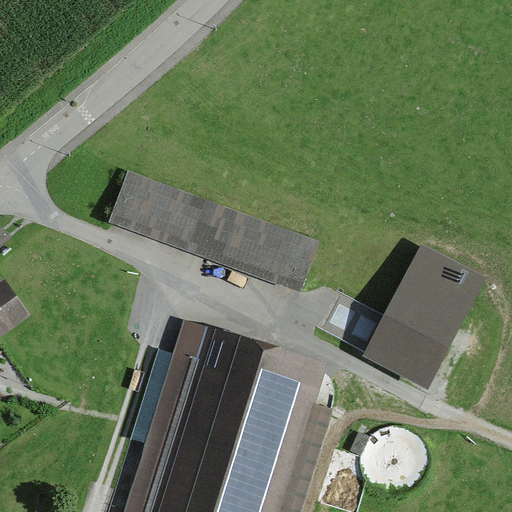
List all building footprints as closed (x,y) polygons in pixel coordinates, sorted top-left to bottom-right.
[(107,228),(284,304),(303,260),(126,184),(107,228)] [(437,385),(487,270),(420,240),(369,355),(437,385)] [(0,340),(29,322),(3,282),(0,283),(0,340)] [(329,333),(367,349),(382,314),(343,298),(329,333)] [(280,511),(324,366),(191,328),(137,511),(280,511)]
